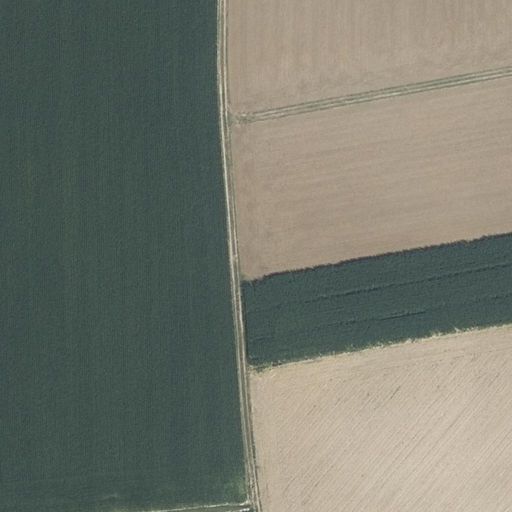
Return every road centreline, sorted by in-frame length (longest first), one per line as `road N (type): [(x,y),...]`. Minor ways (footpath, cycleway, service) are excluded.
road 1 (track): [(222,0),(257,507)]
road 2 (track): [(225,121),(511,71)]
